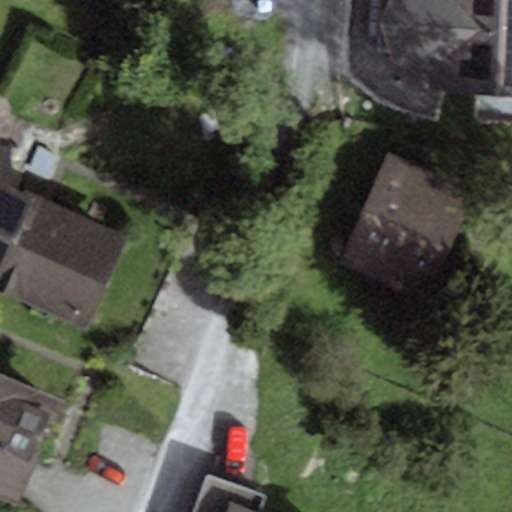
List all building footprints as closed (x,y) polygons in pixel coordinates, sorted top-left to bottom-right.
[(511,96),(511,0),(387,0),(377,17),(406,89),(430,93),(511,96)] [(10,145),(0,145),(0,267),(32,196),(37,184),(13,173),(10,145)] [(430,294),(471,186),(389,157),(348,265),(430,294)] [(128,238),(32,196),(0,267),(0,291),(87,330),(128,238)] [(64,403),(0,375),(0,496),(20,505),(64,403)] [(260,511),(267,496),(209,475),(194,511),(228,511),(231,504),(252,511),(260,511)]
